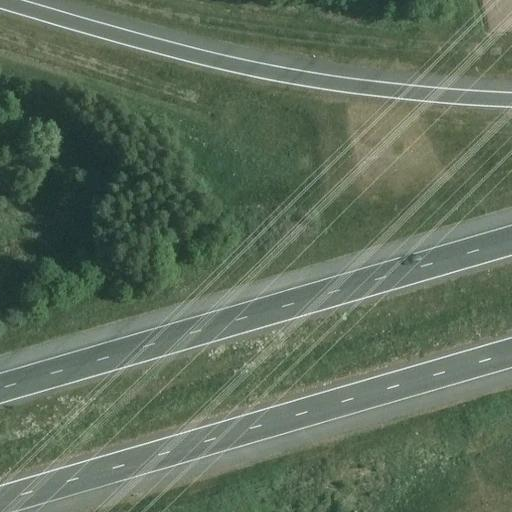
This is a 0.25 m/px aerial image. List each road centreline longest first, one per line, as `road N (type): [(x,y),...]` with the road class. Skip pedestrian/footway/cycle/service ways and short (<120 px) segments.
road 1 (motorway): [(0,501),(511,352)]
road 2 (motorway): [(511,241),(0,389)]
road 3 (motorway): [(511,102),(239,68),(0,2)]
